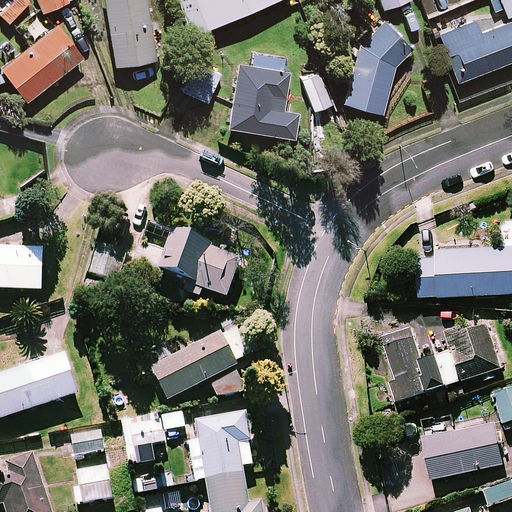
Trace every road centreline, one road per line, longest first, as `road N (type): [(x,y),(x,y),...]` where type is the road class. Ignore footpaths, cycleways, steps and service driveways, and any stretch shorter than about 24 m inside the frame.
road 1 (residential): [(339,237),(317,281),(308,337),(336,511)]
road 2 (residential): [(106,152),(170,155),(339,237)]
road 3 (residential): [(511,136),(403,181),(364,206),(339,237)]
